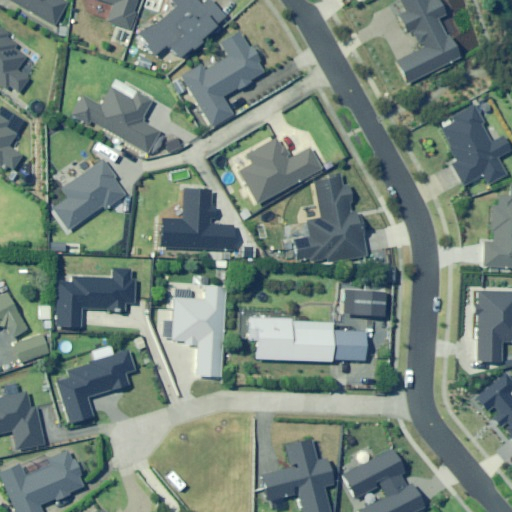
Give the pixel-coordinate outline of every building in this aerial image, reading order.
[(5,0),(54,26),(67,2),(63,0),(5,0)] [(131,29),(140,0),(98,0),(98,1),(110,4),(105,22),(131,29)] [(198,39),(224,16),(208,0),(203,0),(200,3),(196,0),(170,0),(175,6),(152,24),(136,32),(147,43),(144,46),(161,64),(172,53),(177,59),(187,49),(189,51),(200,41),(198,39)] [(407,82),(460,56),(449,34),(446,36),(438,19),(444,15),(436,0),(397,0),(403,10),(396,13),(406,33),(409,32),(415,44),(420,42),(422,48),(396,61),(407,82)] [(0,87),(3,90),(6,86),(14,92),(27,77),(17,69),(26,57),(13,47),(16,44),(6,36),(8,32),(0,25),(0,87)] [(177,94),(186,88),(210,126),(230,113),(220,97),(264,70),(256,59),(258,58),(250,44),(247,46),(237,30),(217,42),(226,56),(204,69),(199,63),(169,82),(177,94)] [(153,59),(138,55),(135,66),(150,70),(153,59)] [(86,125),(89,121),(148,154),(161,131),(140,119),(151,100),(132,89),(129,96),(111,85),(100,104),(80,92),(68,115),(86,125)] [(454,160),(449,163),(461,185),(481,174),(487,184),(506,174),(496,157),(510,150),(502,135),(490,142),(480,124),(484,121),(473,103),(449,116),(452,121),(440,128),(450,146),(447,148),(454,160)] [(0,167),(5,170),(7,166),(12,169),(22,154),(9,145),(16,134),(5,126),(8,121),(0,115),(0,167)] [(254,204),(320,169),(308,146),(290,156),(283,143),(280,145),(275,137),(245,153),(250,162),(236,169),(254,204)] [(114,176),(101,158),(59,187),(65,195),(48,207),(64,230),(102,204),(105,208),(124,194),(112,177),(114,176)] [(310,265),(329,261),(366,254),(358,211),(350,213),(348,202),(351,201),(347,184),(343,185),(340,172),(328,174),(328,176),(312,180),(319,217),(305,219),(308,236),(293,239),(297,259),(308,257),(310,265)] [(156,222),(155,249),(223,252),(223,248),(231,248),(232,224),(210,223),(210,217),(215,217),(215,205),(211,205),(212,190),(181,188),(179,219),(161,218),(161,222),(156,222)] [(480,241),(480,267),(511,267),(511,194),(497,194),(496,204),(490,204),(489,231),(493,231),(492,241),(480,241)] [(72,283),(61,283),(60,327),(82,328),(83,305),(109,306),(109,311),(126,311),(126,306),(136,307),(137,282),(134,281),(134,270),(114,270),(114,279),(73,277),(72,283)] [(470,317),(474,317),(472,364),(503,365),(503,344),(511,344),(511,285),(476,285),(476,301),(471,301),(470,317)] [(26,328),(12,302),(6,291),(0,293),(0,324),(6,326),(11,336),(26,328)] [(387,294),(349,291),(347,313),(385,317),(387,294)] [(50,305),(39,305),(38,319),(42,319),(42,328),(49,328),(50,305)] [(331,321),(294,320),(292,320),(292,317),(250,316),(249,328),(247,327),(243,329),(243,333),(246,336),(249,334),(249,338),(249,340),(257,340),(256,357),(331,360),(332,360),(332,358),(351,359),(366,359),(366,330),(334,329),(333,329),(333,321),(331,321)] [(44,341),(41,332),(12,342),(19,362),(51,351),(51,339),(44,341)] [(134,370),(128,350),(89,361),(89,363),(65,370),(67,378),(55,381),(67,425),(93,418),(87,397),(128,386),(124,372),(134,370)] [(511,387),(511,379),(506,372),(475,397),(488,412),(494,407),(498,412),(492,418),(500,427),(507,422),(508,423),(503,428),(508,433),(506,435),(511,442),(511,396),(508,391),(511,387)] [(0,433),(12,431),(16,448),(44,442),(37,407),(32,408),(28,391),(18,393),(16,384),(4,387),(6,396),(0,396),(0,433)] [(311,437),(283,444),(289,468),(259,476),(266,503),(296,495),(300,511),(329,511),(322,487),(332,484),(325,458),(317,460),(311,437)] [(0,470),(0,479),(13,511),(41,511),(40,506),(82,487),(77,476),(79,475),(72,459),(70,460),(66,451),(45,460),(47,464),(24,474),(19,462),(0,470)] [(397,451),(345,475),(355,497),(381,485),(387,499),(362,511),(419,511),(424,510),(413,486),(410,488),(404,474),(407,473),(397,451)]
